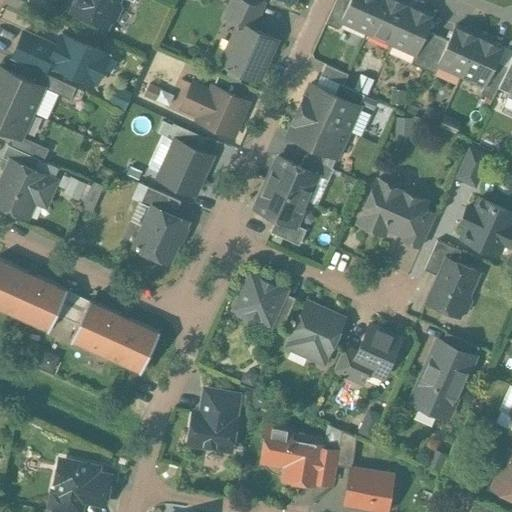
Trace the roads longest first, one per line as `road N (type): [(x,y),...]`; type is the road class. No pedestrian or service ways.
road 1 (residential): [(225,238),(229,208),(324,0)]
road 2 (residential): [(199,324),(0,232)]
road 3 (residential): [(225,238),(395,302)]
road 4 (residential): [(135,493),(155,420),(199,324)]
road 5 (residential): [(135,493),(255,511)]
